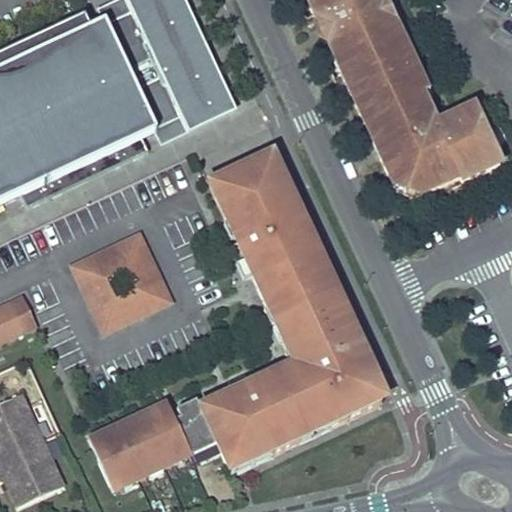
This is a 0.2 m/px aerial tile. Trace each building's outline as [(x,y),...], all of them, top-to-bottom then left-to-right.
[(0,207),(18,199),(24,212),(146,154),(139,141),(221,103),(172,0),(153,0),(87,31),(81,18),(0,56),(0,207)] [(434,126),(428,112),(420,94),(424,93),(400,38),(395,40),(376,0),(304,0),(311,15),(317,13),(341,66),(336,68),(360,122),(366,120),(378,145),(373,147),(393,189),(395,187),(416,195),(418,198),(458,180),(460,185),(499,167),(492,152),(484,155),(471,128),(479,125),(472,109),(448,120),(434,126)] [(448,120),(428,112),(434,126),(448,120)] [(492,152),(479,125),(471,128),(484,155),(492,152)] [(220,461),(224,469),(264,451),(269,460),(295,447),(291,438),(326,422),(330,431),(379,409),(377,405),(365,380),(372,377),(309,240),(302,243),(292,221),(282,201),(289,198),(271,158),(207,188),(225,228),(231,225),(240,246),(234,248),(261,305),(266,302),(296,366),(255,385),(259,394),(249,399),(243,385),(233,390),(239,403),(229,408),(224,399),(197,411),(217,454),(220,461)] [(309,240),(299,218),(292,221),(302,243),(309,240)] [(240,246),(231,225),(225,228),(234,248),(240,246)] [(139,238),(70,270),(102,338),(170,307),(139,238)] [(35,330),(21,301),(9,307),(23,336),(35,330)] [(0,346),(23,336),(9,307),(0,310),(0,346)] [(384,402),(372,377),(365,380),(377,405),(384,402)] [(0,461),(42,442),(22,398),(0,407),(0,461)] [(104,448),(91,454),(110,496),(189,460),(192,466),(217,454),(197,411),(194,404),(175,413),(178,421),(172,424),(164,407),(151,414),(155,424),(144,429),(139,419),(125,426),(130,436),(118,441),(114,431),(99,438),(104,448)] [(155,424),(151,414),(139,419),(144,429),(155,424)] [(326,422),(291,438),(295,447),(330,431),(326,422)] [(130,436),(125,426),(114,431),(118,441),(130,436)] [(104,448),(99,438),(86,444),(91,454),(104,448)] [(42,442),(0,461),(0,479),(4,478),(18,509),(63,488),(42,442)] [(264,451),(224,469),(229,478),(269,460),(264,451)]
